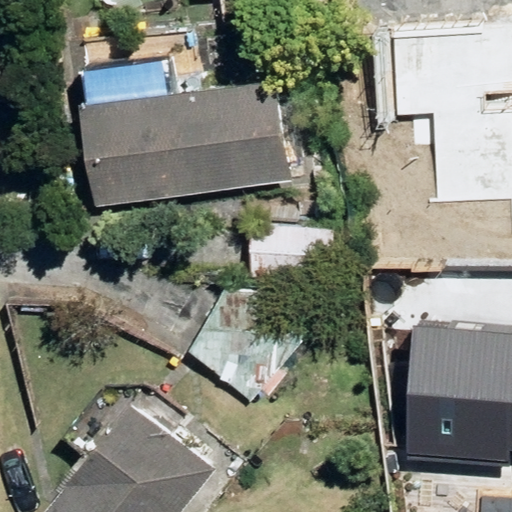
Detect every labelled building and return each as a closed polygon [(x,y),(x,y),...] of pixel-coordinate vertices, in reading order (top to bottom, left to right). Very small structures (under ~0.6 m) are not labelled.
[(511,20),(394,26),(398,115),(433,113),(438,201),(511,197),(511,20)] [(80,107),(94,208),(292,182),(278,81),(80,107)] [(250,279),(333,281),(334,229),(250,227),(250,279)] [(189,353),(251,403),(340,295),(228,292),(189,353)] [(511,335),(414,326),(402,451),(511,461),(511,335)] [(51,511),(180,511),(215,469),(138,407),(51,511)]
